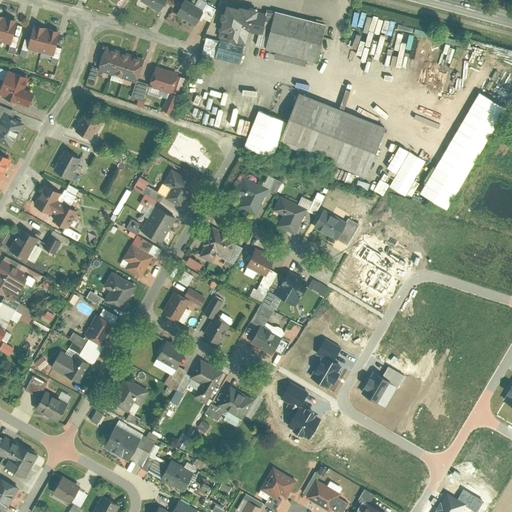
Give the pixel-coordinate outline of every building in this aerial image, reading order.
[(165,0),(142,0),(160,10),(165,0)] [(204,9),(188,0),(184,0),(177,14),(196,24),(204,9)] [(238,8),(226,5),(220,29),(222,30),(220,36),(246,43),(249,29),(262,32),(266,16),(259,14),(260,10),(239,4),(238,8)] [(262,32),(270,34),(277,10),(268,7),(266,16),(262,32)] [(326,23),(277,10),(270,34),(266,49),(315,62),(326,23)] [(360,11),(357,26),(368,28),(371,14),(360,11)] [(17,19),(4,16),(0,31),(0,40),(11,43),(17,19)] [(37,24),(30,48),(42,51),(49,28),(37,24)] [(49,28),(42,51),(53,55),(60,31),(49,28)] [(348,44),(354,46),(357,31),(351,30),(348,44)] [(219,39),(207,36),(203,53),(214,56),(219,39)] [(243,46),(221,40),(217,57),(239,63),(243,46)] [(455,46),(450,66),(454,68),(460,47),(455,46)] [(144,58),(108,47),(101,66),(101,69),(137,80),(144,58)] [(423,68),(427,53),(416,50),(412,65),(423,68)] [(435,52),(427,70),(434,73),(442,55),(435,52)] [(489,63),(479,59),(474,72),(488,78),(496,59),(491,57),(489,63)] [(93,64),(88,81),(96,83),(101,69),(101,66),(93,64)] [(179,72),(157,66),(152,85),(174,92),(179,72)] [(1,91),(32,105),(37,93),(25,87),(30,77),(12,69),(1,91)] [(385,125),(302,92),(282,142),(364,175),(385,125)] [(509,108),(481,92),(421,190),(449,207),(509,108)] [(179,97),(171,93),(164,108),(173,112),(179,97)] [(104,118),(88,110),(78,130),(94,137),(104,118)] [(260,110),(245,146),(273,157),(287,121),(260,110)] [(0,115),(0,139),(11,146),(23,122),(2,111),(0,115)] [(99,140),(95,152),(108,157),(112,145),(99,140)] [(82,157),(66,149),(56,168),(71,177),(82,157)] [(427,160),(411,150),(407,157),(390,185),(406,194),(427,160)] [(0,178),(1,179),(14,160),(0,151),(0,178)] [(390,185),(407,157),(397,151),(380,179),(390,185)] [(198,181),(172,167),(158,194),(183,208),(198,181)] [(269,188),(244,177),(231,207),(256,218),(269,188)] [(62,192),(47,184),(36,204),(51,213),(52,210),(58,199),(62,192)] [(309,208),(280,195),(267,222),(296,236),(309,208)] [(58,199),(52,210),(59,214),(56,219),(69,227),(78,210),(58,199)] [(155,206),(148,218),(169,230),(176,218),(155,206)] [(346,220),(324,208),(313,227),(335,239),(346,220)] [(169,230),(148,218),(141,230),(162,242),(169,230)] [(236,238),(212,226),(199,253),(224,265),(236,238)] [(38,238),(22,228),(11,248),(27,257),(38,238)] [(63,242),(52,235),(45,248),(56,254),(63,242)] [(159,248),(137,235),(120,267),(142,279),(159,248)] [(274,257),(257,249),(248,267),(265,275),(274,257)] [(188,256),(184,263),(198,270),(202,263),(188,256)] [(29,274),(2,259),(0,263),(0,293),(14,301),(29,274)] [(394,277),(376,266),(366,284),(384,295),(394,277)] [(183,269),(177,280),(187,285),(192,274),(183,269)] [(135,285),(112,272),(97,297),(120,311),(135,285)] [(306,283),(287,272),(275,294),(294,305),(306,283)] [(322,295),(328,285),(312,277),(307,286),(322,295)] [(190,301),(174,292),(163,311),(178,320),(190,301)] [(0,338),(10,321),(0,315),(0,338)] [(113,325),(95,315),(83,335),(102,345),(113,325)] [(231,324),(214,317),(204,339),(221,346),(231,324)] [(281,337),(261,325),(250,344),(270,356),(281,337)] [(0,348),(9,354),(14,347),(3,340),(0,344),(0,348)] [(158,356),(178,367),(187,351),(167,340),(158,356)] [(89,365),(61,350),(52,367),(80,382),(89,365)] [(343,367),(323,355),(311,376),(330,387),(343,367)] [(35,361),(44,371),(51,366),(42,356),(35,361)] [(191,375),(203,381),(195,395),(207,401),(224,369),(201,356),(191,375)] [(390,380),(373,370),(361,392),(377,402),(390,380)] [(128,409),(135,399),(142,403),(151,389),(126,374),(111,399),(128,409)] [(25,389),(40,395),(46,381),(32,375),(25,389)] [(230,383),(219,403),(242,416),(253,397),(230,383)] [(511,385),(503,401),(511,406),(511,385)] [(68,402),(45,390),(35,411),(58,423),(68,402)] [(320,417),(299,405),(287,426),(308,438),(320,417)] [(91,418),(99,421),(102,412),(95,409),(91,418)] [(104,445),(129,458),(141,436),(116,422),(104,445)] [(27,477),(39,454),(20,444),(18,448),(4,440),(0,446),(0,455),(7,460),(4,465),(27,477)] [(160,475),(184,488),(194,470),(171,457),(160,475)] [(277,497),(281,491),(289,495),(298,480),(273,466),(261,487),(277,497)] [(54,490),(73,501),(81,485),(63,475),(54,490)] [(0,511),(1,511),(5,511),(20,488),(0,476),(0,511)] [(307,495),(330,508),(340,491),(317,478),(307,495)] [(460,511),(466,502),(446,491),(434,511),(460,511)] [(102,493),(92,511),(93,511),(115,511),(120,503),(102,493)] [(179,498),(172,510),(174,511),(196,511),(198,509),(179,498)] [(249,500),(241,511),(256,511),(260,507),(249,500)] [(66,511),(75,511),(78,504),(70,501),(66,511)] [(386,511),(367,502),(361,511),(386,511)]
